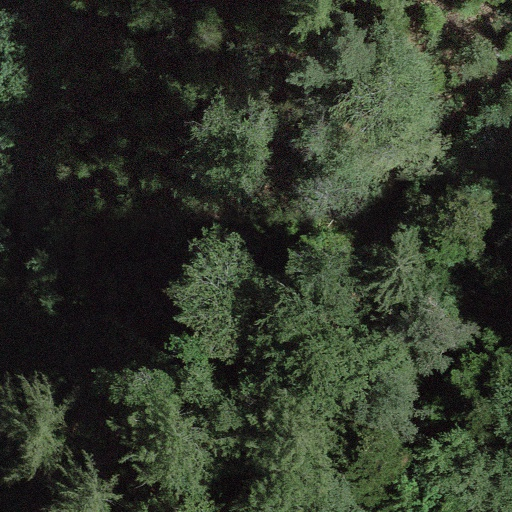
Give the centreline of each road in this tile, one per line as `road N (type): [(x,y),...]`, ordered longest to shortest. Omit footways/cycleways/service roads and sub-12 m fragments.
road 1 (track): [(511,82),(461,125),(372,243),(353,346),(399,463),(458,511)]
road 2 (track): [(0,405),(46,0)]
